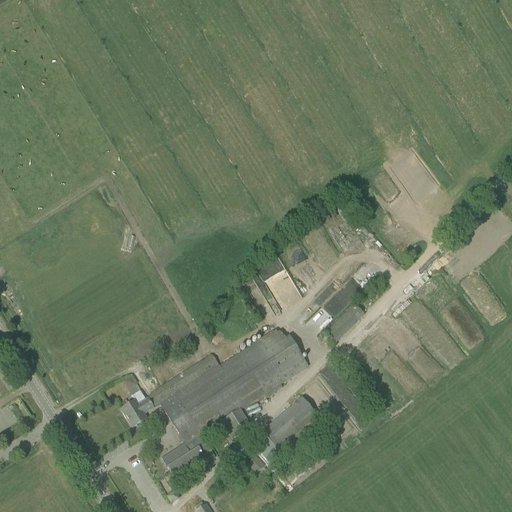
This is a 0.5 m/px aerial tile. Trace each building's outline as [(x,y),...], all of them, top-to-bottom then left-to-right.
[(356,297),(376,276),(364,264),(344,286),(356,297)] [(324,336),(334,346),(363,316),(353,306),(324,336)] [(146,399),(153,409),(160,405),(185,445),(221,423),(232,440),(249,429),(238,412),(257,400),(259,403),(282,388),(280,385),(307,368),(288,338),(284,340),(277,330),(260,341),(218,367),(211,356),(169,382),(167,380),(159,385),(160,388),(148,395),(149,397),(146,399)] [(149,412),(153,409),(146,399),(144,400),(139,392),(130,397),(134,402),(120,411),(132,428),(145,420),(141,412),(147,408),(149,412)] [(279,452),(282,455),(320,423),(300,400),(262,433),(279,452)] [(276,456),(279,452),(262,433),(250,443),(267,463),(272,459),(276,456)] [(166,468),(176,483),(214,458),(205,444),(198,449),(197,448),(166,468)] [(254,458),(247,465),(255,474),(262,467),(254,458)] [(262,492),(248,504),(254,511),(268,498),(262,492)]
